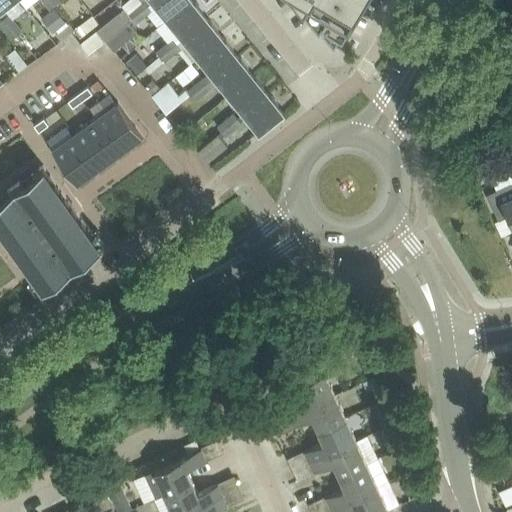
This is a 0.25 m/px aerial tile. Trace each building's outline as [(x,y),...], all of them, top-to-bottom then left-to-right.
[(0,0),(0,10),(12,0),(0,0)] [(60,0),(43,0),(49,8),(60,0)] [(136,6),(144,16),(153,9),(149,4),(144,0),(143,0),(143,1),(136,6)] [(167,18),(168,19),(190,0),(152,0),(153,0),(167,18)] [(178,42),(183,37),(209,16),(195,0),(190,0),(168,19),(167,18),(156,27),(168,41),(173,37),(178,42)] [(296,0),(304,9),(342,32),(361,0),(296,0)] [(54,30),(56,29),(66,21),(54,6),(42,16),(54,30)] [(97,28),(105,40),(131,18),(127,13),(128,12),(124,6),(97,28)] [(136,6),(128,12),(127,13),(131,18),(135,23),(144,16),(136,6)] [(16,21),(9,13),(0,20),(0,23),(5,29),(16,21)] [(73,29),(74,30),(79,37),(99,22),(92,14),(74,28),(73,29)] [(183,37),(198,56),(224,35),(209,16),(183,37)] [(16,21),(5,29),(12,38),(22,29),(16,21)] [(73,29),(74,28),(68,21),(61,26),(62,27),(55,32),(60,40),(74,30),(73,29)] [(129,21),(106,40),(114,50),(137,31),(129,21)] [(97,28),(80,42),(89,53),(105,40),(97,28)] [(209,70),(214,75),(239,54),(224,35),(198,56),(209,70)] [(168,41),(165,44),(173,54),(179,50),(182,48),(178,42),(173,37),(168,41)] [(165,61),(173,54),(165,44),(156,50),(165,61)] [(145,67),(147,65),(147,64),(136,51),(127,60),(130,64),(137,72),(138,73),(145,67)] [(239,54),(214,75),(218,80),(229,94),(255,72),(239,54)] [(229,94),(244,112),(270,91),(255,72),(229,94)] [(209,80),(204,75),(196,82),(204,92),(213,85),(209,80)] [(153,79),(145,85),(152,92),(159,86),(153,79)] [(168,111),(189,93),(185,88),(178,94),(168,82),(154,93),(168,111)] [(204,92),(196,82),(187,89),(196,100),(204,92)] [(83,99),(92,92),(88,85),(78,92),(83,99)] [(244,112),(246,115),(259,131),(285,110),(270,91),(244,112)] [(78,92),(68,99),(73,106),(83,99),(78,92)] [(143,136),(118,101),(96,117),(121,152),(143,136)] [(225,118),(234,128),(242,122),(234,111),(225,118)] [(39,130),(49,123),(44,117),(34,124),(39,130)] [(96,117),(74,133),(99,168),(121,152),(96,117)] [(226,135),(234,128),(225,118),(217,125),(226,135)] [(77,183),(99,168),(74,133),(52,148),(77,183)] [(227,145),(217,133),(197,148),(207,161),(227,145)] [(479,143),(466,153),(475,164),(488,154),(479,143)] [(0,195),(0,226),(43,286),(101,244),(43,164),(0,195)] [(511,181),(496,189),(487,193),(499,218),(509,214),(511,219),(511,181)] [(322,354),(326,365),(341,358),(337,347),(322,354)] [(284,404),(288,414),(335,392),(325,369),(298,382),(304,395),(284,404)] [(374,376),(363,381),(368,390),(379,385),(375,377),(374,376)] [(319,428),(346,415),(335,392),(288,414),(294,425),(313,416),(319,428)] [(384,426),(395,420),(396,420),(391,409),(390,409),(378,415),(384,426)] [(305,450),(310,460),(356,438),(346,415),(319,428),(325,441),(305,450)] [(386,434),(393,449),(405,444),(398,429),(386,434)] [(367,462),(356,438),(310,460),(315,471),(334,461),(340,474),(367,462)] [(412,456),(411,454),(406,444),(393,449),(399,462),(412,456)] [(165,491),(192,479),(187,467),(206,458),(201,447),(145,473),(156,496),(165,491)] [(326,495),(331,506),(378,485),(367,462),(340,474),(346,486),(326,495)] [(198,492),(192,479),(165,491),(174,511),(181,511),(223,493),(218,483),(198,492)] [(389,479),(378,485),(331,506),(333,511),(344,511),(355,507),(357,511),(379,511),(388,508),(388,507),(399,502),(389,479)] [(505,502),(511,499),(511,484),(500,489),(505,502)] [(121,511),(134,506),(127,492),(124,493),(120,485),(108,490),(118,511),(121,511)] [(181,511),(209,511),(227,503),(223,493),(181,511)]
